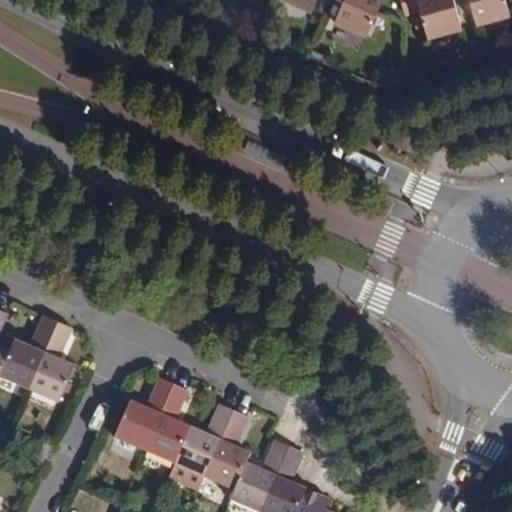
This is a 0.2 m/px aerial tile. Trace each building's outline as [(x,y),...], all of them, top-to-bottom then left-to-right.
[(286,0),(308,9),(312,0),(286,0)] [(340,0),(332,18),(364,32),(378,0),(340,0)] [(413,0),(423,34),(457,25),(450,0),(413,0)] [(466,0),(472,20),(505,11),(502,0),(466,0)] [(0,373),(1,372),(11,350),(0,344),(0,327),(7,313),(0,309),(0,373)] [(11,350),(1,372),(30,385),(58,321),(46,315),(33,346),(16,338),(11,350)] [(58,321),(30,385),(61,399),(75,365),(60,358),(73,327),(58,321)] [(116,435),(147,448),(174,384),(160,378),(148,406),(132,399),(116,435)] [(188,391),(174,384),(147,448),(176,461),(193,425),(175,418),(188,391)] [(206,474),(234,411),(220,405),(209,433),(193,425),(176,461),(206,474)] [(234,411),(206,474),(236,487),(247,462),(252,451),(237,446),(250,419),(234,411)] [(261,468),(247,462),(236,487),(231,499),(260,511),(289,447),(273,439),(261,468)] [(304,453),(289,447),(260,511),(297,511),(307,491),(290,483),(304,453)] [(172,472),(202,484),(206,474),(176,461),(172,472)] [(307,491),(297,511),(329,511),(334,503),(307,491)]
